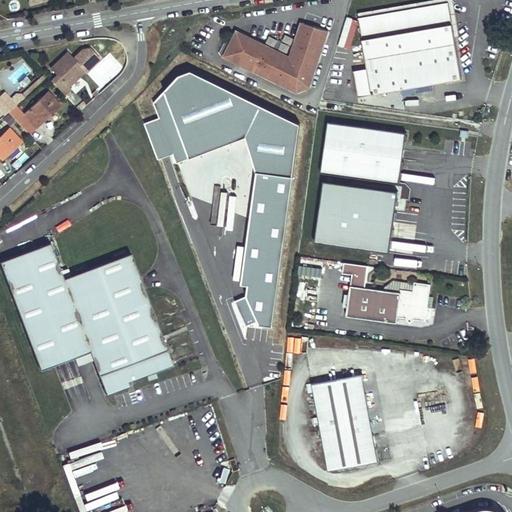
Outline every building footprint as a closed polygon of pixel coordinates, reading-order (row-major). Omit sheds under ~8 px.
[(446,2),(356,18),(365,69),(370,95),(460,79),(446,2)] [(235,31),(222,58),(255,73),(284,87),(297,94),(310,89),(329,32),(301,22),(289,57),(267,47),(235,31)] [(57,74),(50,81),(64,94),(70,86),(69,84),(86,70),(100,58),(92,49),(84,51),(74,60),(66,53),(51,68),(57,74)] [(365,69),(353,72),(357,98),(370,95),(365,69)] [(274,329),(297,126),(189,73),(189,70),(176,73),(166,94),(153,98),(152,104),(155,117),(144,120),(155,162),(175,156),(184,191),(188,157),(191,158),(228,148),(229,148),(243,145),(248,145),(254,170),(241,287),(247,290),(246,298),(237,300),(244,327),(254,324),(260,327),(274,329)] [(35,79),(13,100),(17,104),(39,82),(35,79)] [(4,91),(0,95),(0,107),(6,114),(16,104),(4,91)] [(60,105),(49,92),(24,115),(32,123),(41,115),(45,120),(60,105)] [(14,108),(3,121),(12,128),(23,115),(14,108)] [(398,184),(405,132),(327,122),(320,173),(398,184)] [(21,141),(9,128),(0,136),(0,156),(2,158),(21,141)] [(316,245),(389,254),(396,194),(324,185),(316,245)] [(50,243),(0,261),(0,265),(40,371),(89,352),(105,395),(129,386),(127,382),(172,365),(130,253),(70,276),(67,269),(60,271),(50,243)] [(413,284),(393,281),(383,290),(399,292),(399,289),(412,291),(413,284)] [(430,284),(413,282),(413,284),(412,291),(399,289),(399,292),(383,290),(349,286),(345,316),(396,323),(397,317),(405,318),(409,323),(413,319),(425,321),(425,318),(427,308),(430,284)] [(360,374),(304,385),(305,393),(311,392),(326,471),(376,461),(360,374)]
